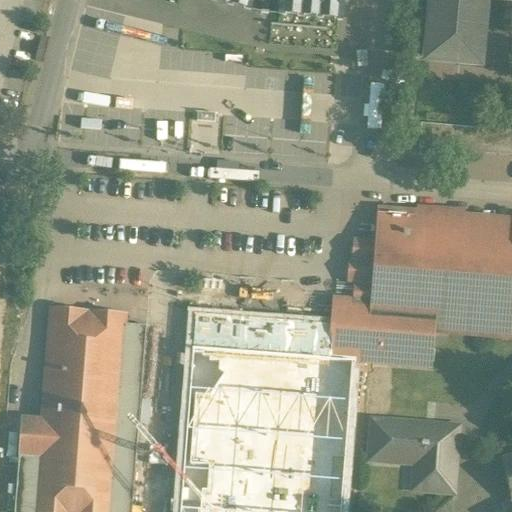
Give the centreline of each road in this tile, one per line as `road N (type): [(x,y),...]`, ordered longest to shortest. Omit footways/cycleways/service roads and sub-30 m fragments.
road 1 (residential): [(366,180),(32,153)]
road 2 (residential): [(366,180),(381,0)]
road 3 (residential): [(32,153),(70,0)]
road 4 (residential): [(511,192),(366,180)]
